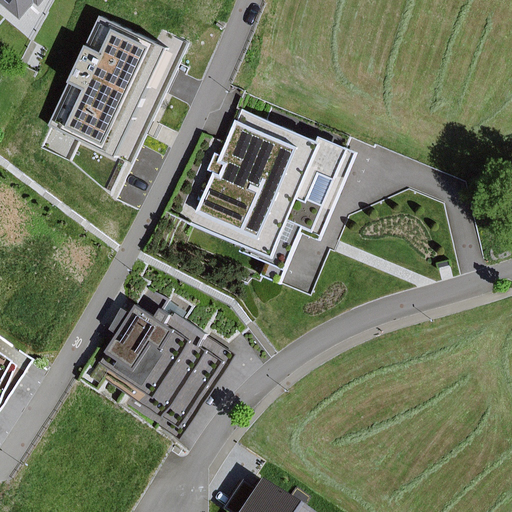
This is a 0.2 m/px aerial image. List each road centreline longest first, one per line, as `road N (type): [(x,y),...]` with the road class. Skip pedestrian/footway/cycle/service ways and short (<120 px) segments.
road 1 (residential): [(258,0),(182,184),(67,381),(0,468)]
road 2 (residential): [(511,276),(369,316),(314,343),(248,399),(200,460),(175,511)]
